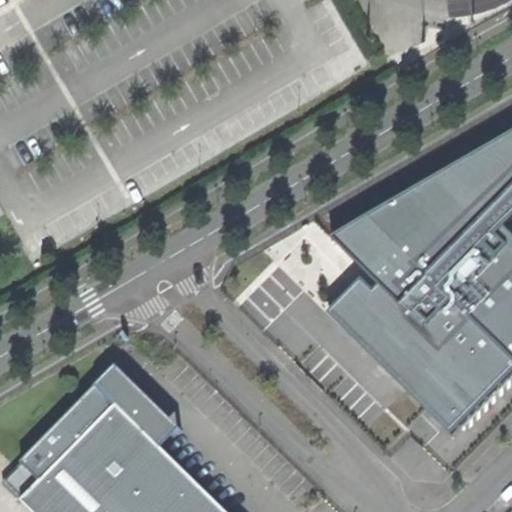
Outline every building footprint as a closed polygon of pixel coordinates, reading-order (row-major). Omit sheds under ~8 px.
[(511,241),(499,229),(511,216),(511,131),(327,235),(361,273),(321,312),(446,439),(511,371),(511,241)] [(120,370),(102,389),(122,409),(164,451),(182,432),(151,401),(120,370)] [(26,465),(46,484),(122,409),(102,389),(26,465)] [(46,484),(28,503),(37,511),(225,511),(216,502),(164,451),(122,409),(46,484)] [(8,483),(28,503),(46,484),(26,465),(8,483)]
